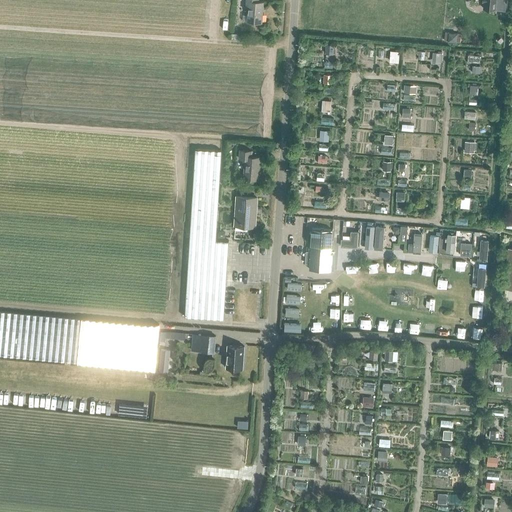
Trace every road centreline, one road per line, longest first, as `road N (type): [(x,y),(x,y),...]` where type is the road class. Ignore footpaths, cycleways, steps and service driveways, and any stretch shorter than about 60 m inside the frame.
road 1 (unclassified): [(249,511),(260,487),(296,0)]
road 2 (unknown): [(342,197),(354,75),(372,64),(438,67),(447,84),(441,195),(436,204),(401,203)]
